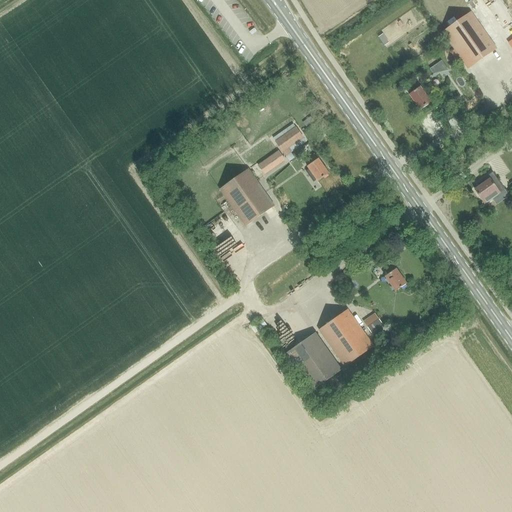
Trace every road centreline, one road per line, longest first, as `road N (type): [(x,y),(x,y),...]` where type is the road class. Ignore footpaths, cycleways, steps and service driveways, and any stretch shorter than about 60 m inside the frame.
road 1 (track): [(324,278),(274,309),(237,317),(0,486)]
road 2 (track): [(300,237),(247,276),(233,301),(0,465)]
road 3 (secondary): [(511,340),(305,47)]
